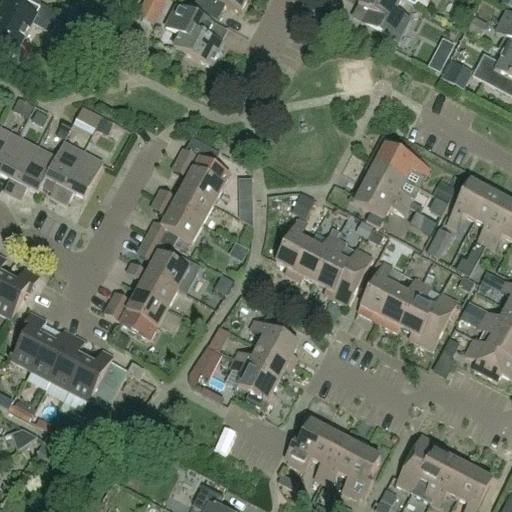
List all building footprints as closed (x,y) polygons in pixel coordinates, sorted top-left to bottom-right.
[(48,36),(58,16),(26,0),(20,0),(16,8),(5,3),(0,12),(0,15),(2,16),(0,19),(0,50),(16,58),(32,27),(48,36)] [(165,0),(150,0),(142,21),(161,28),(171,2),(165,0)] [(240,17),(248,0),(197,0),(191,12),(218,26),(227,10),(240,17)] [(394,43),(401,30),(407,20),(395,13),(401,1),(398,0),(362,0),(358,9),(368,14),(361,26),(394,43)] [(222,50),(209,44),(216,31),(177,10),(165,32),(180,40),(174,52),(211,71),(222,50)] [(510,43),(503,55),(511,59),(511,17),(507,15),(496,35),(510,43)] [(485,40),(491,27),(480,22),(474,36),(485,40)] [(247,58),(255,43),(233,31),(225,46),(247,58)] [(435,71),(447,76),(458,47),(446,42),(435,71)] [(35,64),(37,48),(24,47),(23,62),(35,64)] [(511,59),(503,55),(497,65),(483,57),(471,78),(500,95),(507,82),(511,84),(511,59)] [(77,140),(91,146),(102,119),(88,113),(77,140)] [(0,132),(0,174),(17,142),(0,132)] [(369,166),(404,185),(410,174),(423,181),(428,172),(402,158),(405,152),(382,140),(369,166)] [(17,142),(0,174),(0,179),(9,184),(3,196),(12,200),(37,152),(17,142)] [(45,183),(45,184),(56,189),(49,201),(57,205),(83,157),(63,147),(55,162),(56,162),(45,183)] [(37,152),(12,200),(20,205),(26,193),(37,199),(45,184),(45,183),(56,162),(55,162),(37,152)] [(187,182),(181,192),(212,209),(229,179),(182,154),(171,174),(187,182)] [(83,157),(57,205),(66,210),(72,198),(83,204),(102,167),(83,157)] [(398,195),(404,185),(369,166),(365,173),(370,176),(364,188),(408,212),(412,203),(398,195)] [(472,224),(491,189),(485,186),(482,192),(469,185),(447,229),(455,233),(462,219),(472,224)] [(403,220),(408,212),(364,188),(358,199),(352,196),(348,204),(369,216),(364,225),(378,232),(383,223),(389,213),(403,220)] [(491,189),(472,224),(484,231),(477,245),(484,248),(507,205),(494,197),(497,192),(491,189)] [(212,209),(181,192),(176,203),(159,194),(155,203),(201,229),(212,209)] [(154,227),(147,239),(171,252),(177,241),(190,248),(201,229),(155,203),(150,212),(166,221),(161,230),(154,227)] [(511,207),(507,205),(484,248),(494,253),(501,240),(511,245),(511,207)] [(291,283),(311,247),(300,241),(307,227),(298,222),(275,267),(287,273),(284,279),(291,283)] [(419,231),(413,242),(428,251),(435,241),(419,231)] [(384,241),(373,235),(368,244),(379,250),(384,241)] [(152,267),(147,276),(147,277),(176,294),(187,274),(165,263),(171,252),(147,239),(137,259),(152,267)] [(314,287),(337,243),(329,239),(321,253),(311,247),(291,283),(299,287),(302,281),(314,287)] [(388,260),(407,269),(416,250),(397,241),(388,260)] [(330,302),(348,267),(338,262),(346,247),(337,243),(314,287),(325,293),(322,299),(330,302)] [(345,311),(371,262),(355,254),(348,267),(330,302),(345,311)] [(465,254),(457,271),(475,280),(483,263),(465,254)] [(142,286),(136,296),(166,313),(176,294),(147,277),(147,276),(130,267),(125,277),(142,286)] [(358,318),(369,323),(377,327),(396,292),(386,286),(393,272),(384,268),(358,318)] [(15,287),(6,282),(0,293),(0,298),(17,308),(24,295),(29,297),(38,281),(22,273),(15,287)] [(475,288),(463,282),(459,292),(470,297),(475,288)] [(399,331),(423,287),(415,284),(408,297),(396,292),(377,327),(397,337),(400,331),(399,331)] [(511,301),(506,312),(511,315),(511,290),(502,285),(498,294),(511,301)] [(435,312),(434,311),(424,306),(431,292),(423,287),(399,331),(400,331),(411,337),(408,343),(416,347),(435,312)] [(149,345),(156,333),(166,313),(136,296),(131,306),(115,297),(104,318),(127,331),(126,332),(149,345)] [(17,308),(0,298),(0,318),(9,324),(17,308)] [(435,312),(416,347),(432,355),(457,306),(441,298),(434,311),(435,312)] [(511,315),(506,312),(500,324),(486,317),(482,325),(511,339),(511,315)] [(19,349),(38,359),(46,344),(38,340),(45,326),(30,318),(22,334),(25,336),(19,349)] [(256,352),(293,370),(297,363),(292,360),(298,348),(253,325),(249,333),(262,340),(256,352)] [(479,347),(485,350),(511,364),(511,339),(482,325),(479,332),(478,333),(484,337),(479,347)] [(235,359),(244,341),(223,332),(215,350),(235,359)] [(49,385),(73,341),(62,335),(54,349),(46,344),(38,359),(30,374),(49,385)] [(49,385),(68,395),(84,365),(75,360),(83,346),(73,341),(49,385)] [(453,359),(458,348),(449,343),(443,354),(453,359)] [(511,364),(485,350),(479,347),(473,344),(464,360),(477,366),(473,374),(497,386),(500,378),(511,384),(511,364)] [(11,364),(30,374),(38,359),(19,349),(11,364)] [(289,378),(293,370),(256,352),(251,362),(237,355),(233,364),(278,387),(284,375),(289,378)] [(93,370),(84,365),(68,395),(88,406),(112,361),(101,355),(93,370)] [(278,387),(233,364),(229,372),(243,379),(237,391),(273,409),(277,401),(272,399),(278,387)] [(139,383),(144,374),(132,367),(127,376),(139,383)] [(19,410),(16,420),(36,426),(39,416),(19,410)] [(60,430),(86,446),(94,434),(68,418),(60,430)] [(309,425),(298,447),(314,455),(325,434),(324,433),(309,425)] [(313,483),(321,487),(344,444),(333,438),(336,432),(327,427),(324,433),(325,434),(314,455),(309,463),(310,464),(320,469),(313,483)] [(24,451),(38,446),(32,432),(18,438),(24,451)] [(412,496),(436,447),(421,440),(396,488),(412,496)] [(357,451),(344,444),(321,487),(330,492),(337,477),(348,483),(352,475),(363,454),(364,454),(367,448),(360,445),(357,451)] [(309,463),(314,455),(298,447),(297,448),(293,445),(284,463),(288,466),(287,468),(303,477),(310,464),(309,463)] [(430,508),(452,464),(441,458),(444,451),(436,447),(412,496),(418,484),(429,489),(422,504),(430,508)] [(379,462),(364,454),(363,454),(352,475),(368,484),(379,462)] [(456,504),(474,468),(468,465),(465,470),(452,464),(430,508),(438,511),(445,498),(456,504)] [(476,511),(491,484),(480,478),(483,472),(474,468),(456,504),(467,509),(465,511),(476,511)] [(368,484),(352,475),(348,483),(341,496),(357,505),(359,502),(363,504),(372,486),(368,484)] [(293,496),(297,488),(281,479),(277,487),(293,496)] [(224,501),(203,490),(192,510),(196,511),(219,511),(224,501)] [(397,500),(385,495),(380,505),(392,511),(397,500)]
